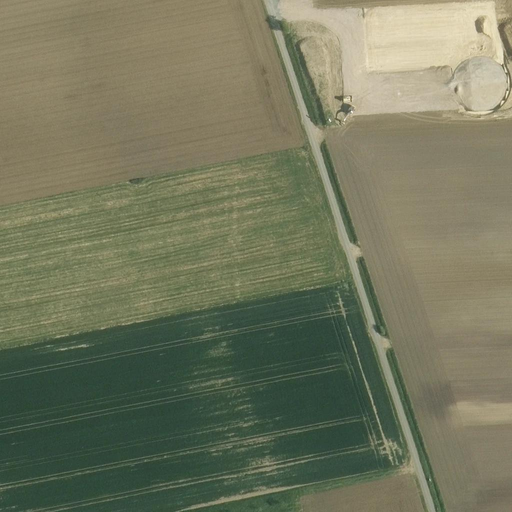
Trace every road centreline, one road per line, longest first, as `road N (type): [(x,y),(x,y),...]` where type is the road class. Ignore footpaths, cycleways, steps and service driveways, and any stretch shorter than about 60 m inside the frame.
road 1 (unclassified): [(432,511),(267,0)]
road 2 (track): [(272,13),(314,16),(455,64)]
